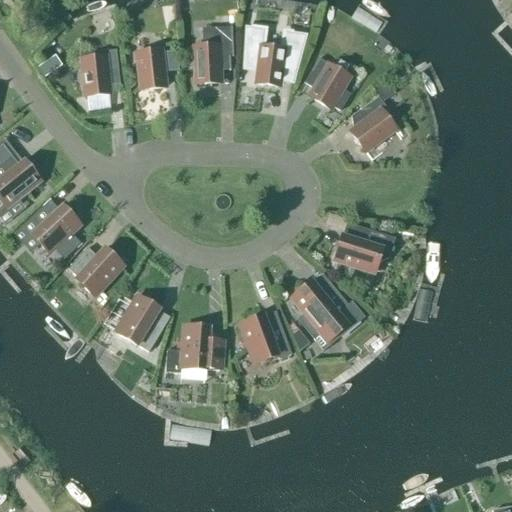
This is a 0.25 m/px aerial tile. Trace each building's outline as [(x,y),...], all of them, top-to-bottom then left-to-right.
[(241,28),(240,82),(256,84),(255,86),(278,89),(278,87),(295,89),(310,37),(283,34),(280,53),(265,51),(268,31),(241,28)] [(202,50),(194,50),(196,87),(219,85),(218,74),(230,73),(229,60),(232,60),(231,30),(215,31),(216,45),(202,46),(202,50)] [(160,57),(159,51),(144,52),(144,55),(137,56),(141,93),(164,90),(161,66),(173,64),(172,56),(160,57)] [(85,99),(108,96),(106,82),(118,81),(115,52),(88,55),(88,62),(81,62),(85,99)] [(339,114),(349,98),(340,93),(348,81),(331,70),(332,70),(321,63),(306,87),(314,92),(309,100),(329,112),(331,109),(339,114)] [(358,130),(350,135),(364,154),(393,132),(389,126),(394,123),(382,106),(395,96),(387,85),(357,107),(361,112),(350,120),(358,130)] [(7,160),(0,151),(0,202),(5,209),(38,184),(22,164),(14,170),(6,160),(7,160)] [(44,207),(23,227),(32,236),(30,238),(47,256),(53,251),(64,263),(82,247),(70,235),(77,228),(60,210),(53,217),(44,207)] [(388,260),(394,242),(355,229),(351,242),(341,239),(334,263),(373,275),(377,264),(379,264),(388,260)] [(95,259),(86,251),(66,272),(76,280),(74,282),(92,300),(121,269),(102,252),(95,259)] [(317,293),(311,285),(292,301),(299,310),(292,316),(302,329),(309,323),(318,333),(336,318),(338,320),(349,311),(327,285),(317,293)] [(147,355),(162,331),(152,324),(158,314),(137,301),(115,336),(147,355)] [(268,332),(263,319),(239,328),(253,366),(276,358),(278,362),(290,357),(279,328),(268,332)] [(166,353),(164,376),(179,377),(180,371),(218,374),(223,374),(225,343),(208,342),(209,332),(184,330),(182,354),(166,353)] [(299,353),(309,345),(298,333),(292,338),(299,353)]
